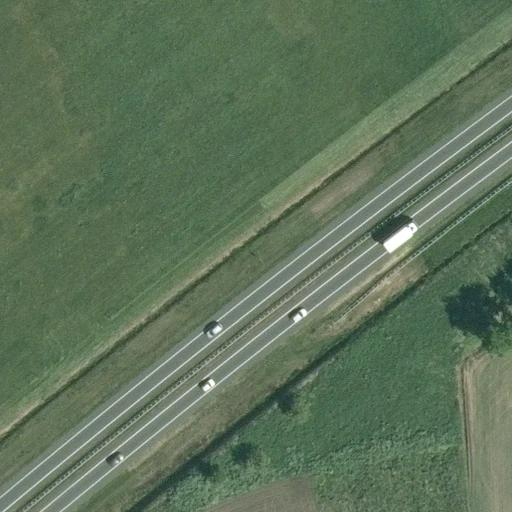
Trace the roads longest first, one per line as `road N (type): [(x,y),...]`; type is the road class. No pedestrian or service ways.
road 1 (trunk): [(511,105),(0,506)]
road 2 (trunk): [(54,511),(511,150)]
